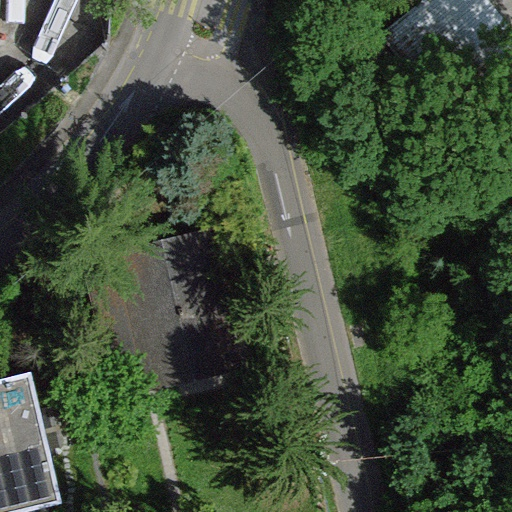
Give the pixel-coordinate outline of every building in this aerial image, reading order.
[(0,0),(0,144),(110,31),(111,0),(0,0)] [(448,113),(511,63),(511,31),(487,0),(431,0),(387,35),(448,113)] [(156,383),(235,364),(206,238),(127,256),(128,260),(150,354),(156,383)] [(150,354),(128,260),(91,269),(113,362),(150,354)] [(32,374),(0,382),(0,511),(12,511),(61,501),(32,374)]
